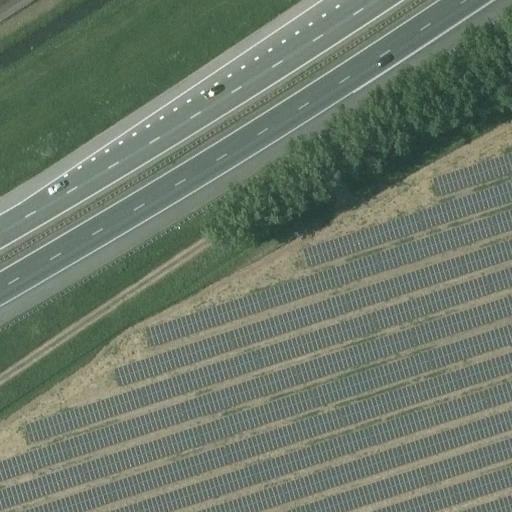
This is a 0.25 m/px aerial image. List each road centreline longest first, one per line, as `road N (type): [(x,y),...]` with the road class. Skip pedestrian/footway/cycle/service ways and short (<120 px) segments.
road 1 (unclassified): [(0,385),(307,178),(511,61)]
road 2 (motorway): [(0,289),(468,0)]
road 3 (motorway): [(379,0),(0,233)]
